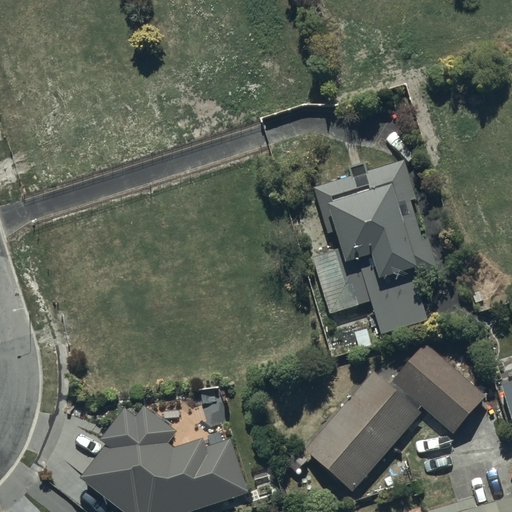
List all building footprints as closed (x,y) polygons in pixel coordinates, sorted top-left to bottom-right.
[(353,178),(315,189),(328,235),(337,232),(342,249),(314,257),(330,313),(370,301),(380,335),(428,321),(416,277),(439,270),(430,239),(424,241),(414,205),(417,204),(405,162),(370,172),(368,164),(351,169),(353,178)] [(394,383),(456,434),(487,397),(427,345),(394,383)] [(356,492),(421,414),(373,374),(308,451),(356,492)] [(511,383),(502,387),(511,418),(511,383)] [(193,511),(251,495),(234,440),(207,448),(204,440),(175,448),(171,445),(179,436),(146,408),(137,419),(127,410),(102,441),(107,445),(82,476),(125,511),(193,511)] [(428,511),(511,511),(511,499),(478,509),(474,496),(427,509),(428,511)]
